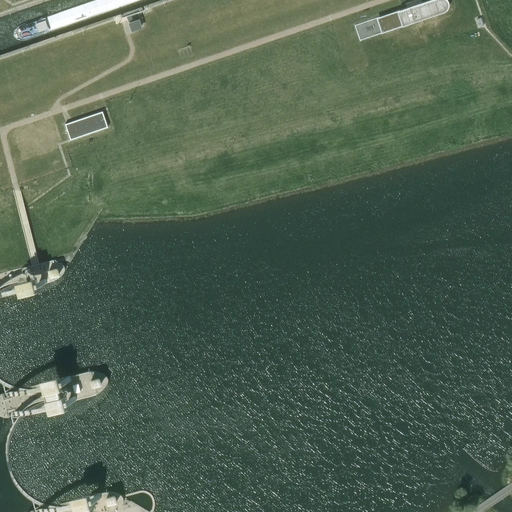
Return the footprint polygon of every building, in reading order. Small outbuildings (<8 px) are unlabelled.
[(421,0),(355,26),(360,40),(445,10),(449,9),(450,5),(450,3),(449,0),(421,0)] [(346,19),(334,23),(338,36),(350,32),(346,19)] [(131,32),(133,32),(142,29),(142,28),(139,20),(128,23),(131,32)] [(107,127),(102,112),(64,125),(69,140),(107,127)] [(49,270),(50,275),(59,274),(57,260),(42,262),(43,271),(49,270)]
